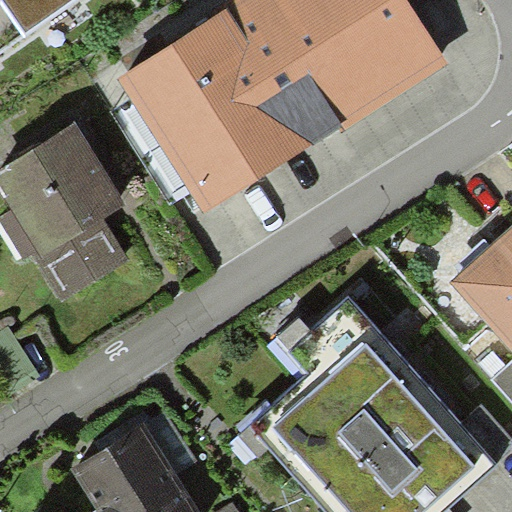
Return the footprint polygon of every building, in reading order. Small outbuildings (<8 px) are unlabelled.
[(0,0),(0,42),(61,0),(0,0)] [(195,215),(439,65),(398,0),(237,0),(110,79),(195,215)] [(121,196),(70,110),(0,151),(0,175),(66,286),(128,249),(103,206),(121,196)] [(511,354),(511,233),(452,288),(511,354)] [(333,511),(435,511),(493,460),(347,301),(311,334),(298,319),(278,336),(310,371),(252,423),(333,511)] [(76,511),(201,511),(139,413),(68,457),(94,499),(75,511),(76,511)]
